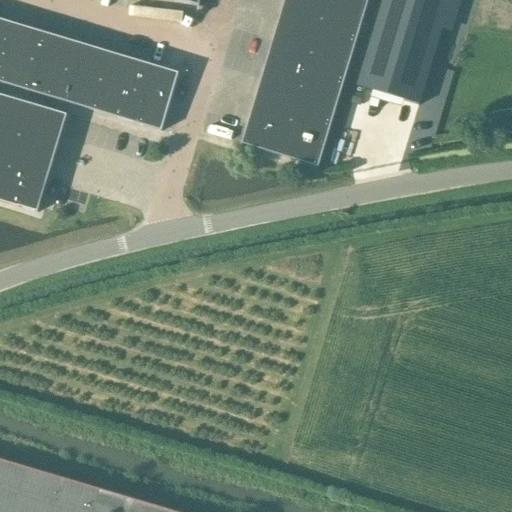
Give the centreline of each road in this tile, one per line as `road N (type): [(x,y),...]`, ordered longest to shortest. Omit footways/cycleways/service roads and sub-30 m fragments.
road 1 (unclassified): [(511,171),(159,234)]
road 2 (unclassified): [(159,234),(212,49)]
road 3 (unclassified): [(46,0),(212,49)]
road 4 (unclassified): [(159,234),(0,280)]
